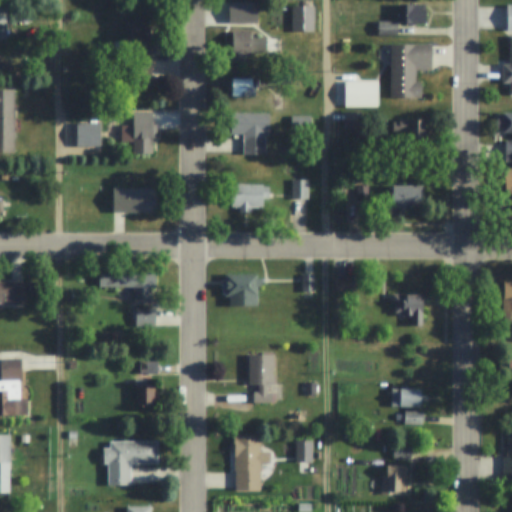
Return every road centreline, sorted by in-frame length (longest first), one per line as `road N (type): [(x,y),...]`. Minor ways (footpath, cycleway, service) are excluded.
road 1 (residential): [(511,250),(0,248)]
road 2 (residential): [(199,511),(199,0)]
road 3 (residential): [(471,511),(471,0)]
